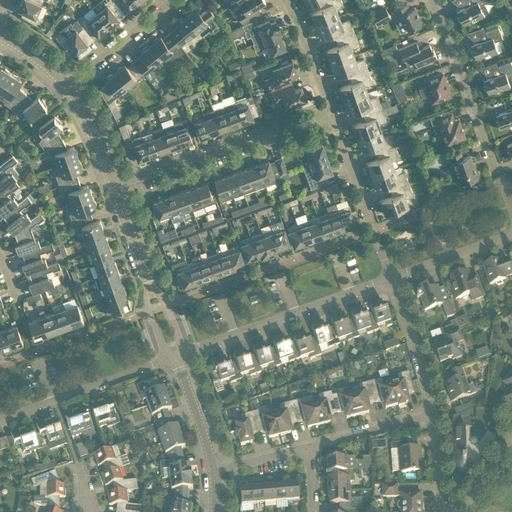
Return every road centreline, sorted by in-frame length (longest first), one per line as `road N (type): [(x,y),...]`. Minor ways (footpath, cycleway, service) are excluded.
road 1 (residential): [(114,187),(330,111)]
road 2 (residential): [(176,359),(392,283)]
road 3 (residential): [(430,0),(502,182)]
road 4 (residential): [(0,419),(176,359)]
road 5 (residential): [(330,111),(392,283)]
road 6 (residential): [(66,88),(172,0)]
road 7 (residential): [(392,283),(437,409)]
road 8 (residential): [(392,283),(511,231)]
road 9 (residential): [(314,445),(437,409)]
road 10 (residential): [(283,0),(330,111)]
